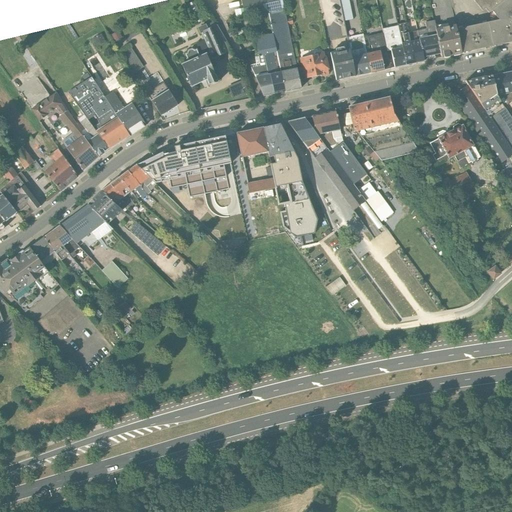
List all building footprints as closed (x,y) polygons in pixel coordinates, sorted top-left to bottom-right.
[(294,56),(284,11),(281,0),(243,0),(241,1),(243,9),(234,11),(236,20),(245,18),(257,16),(268,14),(270,22),(272,34),(277,55),(280,72),(284,92),(300,88),(299,80),(296,69),(294,56)] [(338,0),(343,22),(352,19),(348,0),(338,0)] [(488,13),(504,0),(472,0),(481,11),(485,9),(488,13)] [(511,42),(511,0),(504,0),(488,13),(486,23),(492,47),(511,42)] [(194,1),(188,4),(197,24),(202,21),(194,1)] [(270,22),(268,14),(257,16),(259,24),(270,22)] [(434,27),(433,22),(425,23),(426,30),(417,32),(423,57),(440,53),(434,27)] [(409,64),(415,63),(408,33),(406,23),(397,25),(397,26),(400,38),(406,65),(409,64)] [(486,23),(456,30),(461,53),(492,47),(486,23)] [(447,24),(434,27),(440,53),(441,58),(461,53),(455,25),(448,26),(447,24)] [(208,60),(228,53),(224,42),(225,42),(216,26),(207,29),(205,25),(197,28),(200,34),(201,34),(209,53),(199,57),(196,50),(194,51),(193,50),(191,49),(187,51),(187,53),(187,54),(185,55),(188,62),(181,65),(191,87),(206,80),(209,86),(218,82),(208,60)] [(382,29),(383,34),(387,52),(391,52),(394,67),(406,65),(400,38),(397,26),(382,29)] [(118,31),(110,35),(114,42),(121,38),(118,31)] [(417,32),(417,31),(408,33),(415,63),(423,61),(423,57),(417,32)] [(101,34),(92,39),(95,46),(105,42),(101,34)] [(250,68),(263,97),(274,94),(269,75),(276,73),(274,64),(275,64),(274,56),(277,55),(272,34),(253,38),(256,56),(254,57),(256,67),(250,68)] [(383,34),(367,37),(369,45),(371,45),(372,53),(367,54),(370,73),(390,68),(387,52),(383,34)] [(368,74),(370,73),(367,54),(362,35),(347,38),(349,49),(355,76),(368,74)] [(330,54),(336,81),(355,76),(349,49),(344,50),(343,47),(334,49),(335,52),(330,54)] [(131,49),(121,56),(133,75),(143,68),(131,49)] [(296,69),(299,80),(320,76),(320,77),(328,75),(327,70),(328,70),(325,57),(324,57),(323,52),(316,54),(316,55),(299,59),(301,68),(296,69)] [(511,71),(510,72),(510,73),(498,76),(497,75),(494,75),(494,76),(492,77),(496,96),(503,106),(507,105),(508,103),(511,101),(511,71)] [(284,92),(280,72),(276,73),(269,75),(274,94),(284,92)] [(511,153),(511,119),(503,106),(496,96),(492,77),(491,76),(470,80),(471,85),(467,86),(511,153)] [(93,128),(109,150),(129,136),(104,97),(91,78),(67,93),(83,115),(87,120),(94,116),(99,124),(93,128)] [(147,80),(140,84),(160,117),(177,106),(163,83),(153,89),(147,80)] [(242,81),(228,87),(233,100),(248,94),(242,81)] [(511,153),(467,86),(453,95),(498,165),(507,160),(511,166),(511,153)] [(129,136),(145,126),(145,125),(131,103),(123,108),(112,92),(104,97),(129,136)] [(78,128),(56,93),(54,94),(30,110),(38,122),(55,109),(61,115),(58,117),(73,136),(71,138),(72,139),(64,146),(83,171),(98,158),(82,137),(83,136),(78,128)] [(409,139),(404,131),(398,121),(391,111),(389,98),(348,108),(350,113),(352,124),(354,132),(356,132),(360,137),(381,161),(418,153),(418,152),(409,139)] [(377,192),(375,193),(364,177),(367,175),(350,153),(350,152),(342,141),(340,131),(341,127),(340,122),(337,118),(335,112),(335,111),(305,118),(381,222),(393,213),(377,192)] [(352,124),(350,113),(342,115),(345,126),(352,124)] [(83,115),(77,119),(84,129),(81,132),(84,136),(83,136),(82,137),(97,156),(98,156),(100,156),(103,154),(103,152),(108,149),(93,128),(87,120),(83,115)] [(305,118),(288,123),(352,211),(365,201),(305,118)] [(262,129),(267,152),(272,179),(274,189),(279,213),(282,225),(283,230),(291,238),(314,234),(315,231),(317,220),(312,208),(302,183),(302,182),(297,159),(287,139),(285,135),(280,125),(262,129)] [(473,146),(462,125),(460,126),(457,125),(453,127),(452,130),(447,133),(442,131),(437,134),(436,138),(437,139),(429,144),(433,151),(430,153),(431,154),(423,158),(430,169),(454,157),(459,166),(465,166),(470,163),(471,164),(477,161),(477,160),(477,159),(479,157),(473,146)] [(267,152),(262,129),(236,134),(245,175),(247,175),(247,174),(249,173),(249,169),(255,168),(252,156),(267,152)] [(158,186),(164,193),(231,167),(225,136),(174,147),(175,155),(164,158),(162,153),(136,166),(149,177),(158,186)] [(20,144),(11,151),(24,169),(30,164),(33,162),(20,144)] [(51,161),(42,169),(60,191),(77,177),(57,150),(48,156),(51,161)] [(36,172),(40,168),(35,161),(33,162),(30,164),(36,172)] [(17,175),(6,162),(0,166),(0,171),(8,182),(17,175)] [(136,166),(127,172),(146,195),(150,192),(150,191),(152,189),(154,190),(158,186),(149,177),(136,166)] [(127,172),(119,178),(131,192),(135,189),(142,199),(146,195),(127,172)] [(451,201),(474,187),(465,172),(449,182),(447,178),(441,182),(440,182),(451,201)] [(33,212),(40,206),(25,187),(29,184),(20,173),(17,175),(8,182),(0,188),(0,191),(2,194),(16,212),(27,204),(33,212)] [(119,178),(110,185),(121,199),(122,198),(129,208),(134,205),(127,195),(131,192),(119,178)] [(274,189),(272,179),(246,184),(248,194),(270,189),(274,189)] [(110,185),(101,192),(123,213),(129,208),(122,198),(121,199),(110,185)] [(270,189),(248,194),(250,202),(262,199),(261,196),(271,194),(270,189)] [(121,211),(101,192),(87,205),(107,225),(111,220),(112,221),(121,211)] [(10,218),(11,218),(15,216),(15,214),(16,212),(2,194),(0,196),(0,215),(5,222),(10,218)] [(83,243),(88,248),(112,230),(107,225),(87,205),(59,226),(78,247),(83,243)] [(375,238),(382,233),(365,210),(358,216),(375,238)] [(129,232),(157,256),(165,246),(136,223),(129,232)] [(79,248),(59,226),(51,232),(69,255),(72,259),(76,255),(74,252),(79,248)] [(69,255),(51,232),(43,239),(61,261),(69,255)] [(30,248),(30,249),(44,266),(57,256),(43,239),(31,249),(30,248)] [(0,265),(0,288),(4,294),(5,294),(7,296),(9,294),(22,310),(25,308),(27,310),(42,298),(40,296),(43,293),(41,290),(43,289),(45,291),(48,289),(50,291),(58,284),(30,249),(12,261),(11,260),(8,263),(8,262),(1,267),(0,265)] [(511,260),(508,255),(494,266),(499,272),(511,261),(511,260)] [(111,262),(101,271),(117,289),(127,279),(111,262)] [(205,265),(196,270),(200,276),(208,271),(205,265)] [(494,267),(487,272),(492,279),(499,274),(494,267)] [(345,286),(339,277),(326,287),(332,296),(345,286)] [(67,296),(37,322),(50,337),(55,332),(59,336),(83,315),(67,296)] [(125,303),(118,309),(124,315),(131,309),(125,303)] [(23,396),(18,402),(27,409),(30,411),(34,406),(31,403),(32,403),(23,396)]
